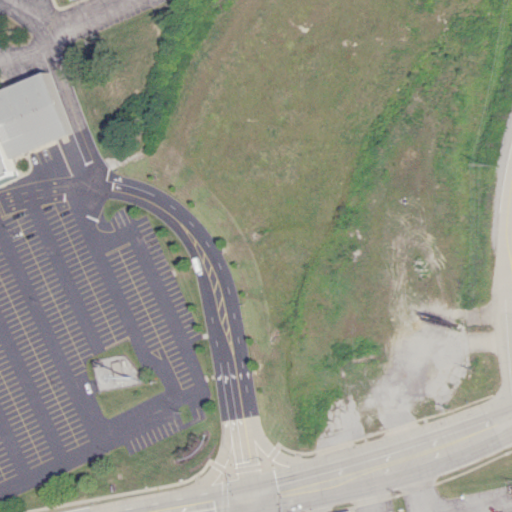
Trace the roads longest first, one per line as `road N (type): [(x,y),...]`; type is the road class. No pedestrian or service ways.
road 1 (tertiary): [(371,468),(511,416)]
road 2 (tertiary): [(254,495),(371,468)]
